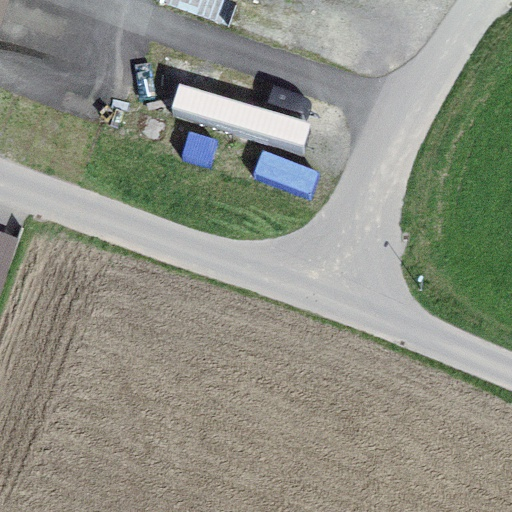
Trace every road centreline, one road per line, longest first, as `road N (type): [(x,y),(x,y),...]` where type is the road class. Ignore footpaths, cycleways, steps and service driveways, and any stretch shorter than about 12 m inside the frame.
road 1 (unclassified): [(0,175),(330,293)]
road 2 (unclassified): [(330,293),(401,125),(482,0)]
road 3 (unclassified): [(330,293),(511,371)]
